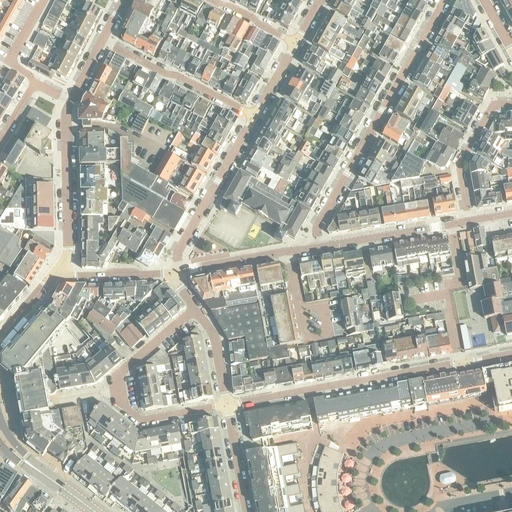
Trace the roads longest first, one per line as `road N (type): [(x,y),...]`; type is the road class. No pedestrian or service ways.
road 1 (residential): [(318,247),(316,227),(442,0)]
road 2 (residential): [(195,309),(121,373),(120,402),(142,419),(226,404)]
road 3 (residential): [(461,363),(226,404)]
road 4 (residential): [(372,511),(365,471),(387,447),(511,421)]
road 5 (residential): [(176,271),(179,248),(253,117)]
road 6 (residential): [(58,270),(69,250),(69,101)]
road 7 (residential): [(253,117),(102,41)]
road 8 (residential): [(453,223),(463,282),(446,285),(461,363)]
road 9 (residential): [(318,247),(453,223)]
road 10 (residential): [(495,103),(458,164),(467,220)]
road 11 (tertiary): [(93,511),(21,458),(0,432)]
